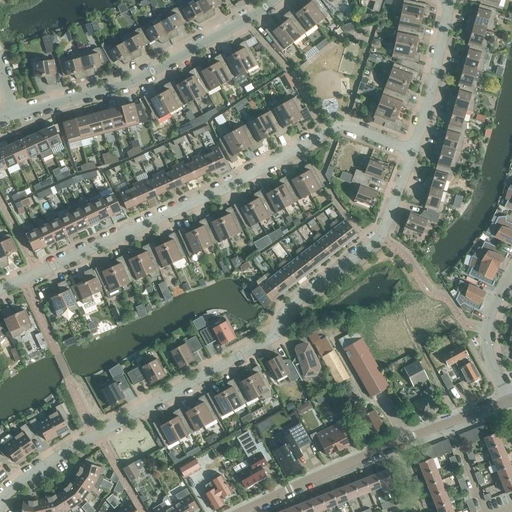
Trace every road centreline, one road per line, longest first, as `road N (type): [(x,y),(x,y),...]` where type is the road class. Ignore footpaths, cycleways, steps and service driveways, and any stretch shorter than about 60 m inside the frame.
road 1 (residential): [(0,501),(92,434),(276,336),(285,311),(379,238),(413,150)]
road 2 (residential): [(0,289),(344,127),(413,150)]
road 3 (residential): [(12,114),(128,84),(278,0)]
road 4 (residential): [(509,400),(252,505)]
road 5 (residential): [(413,150),(451,0)]
road 6 (residential): [(509,400),(485,337),(511,272)]
